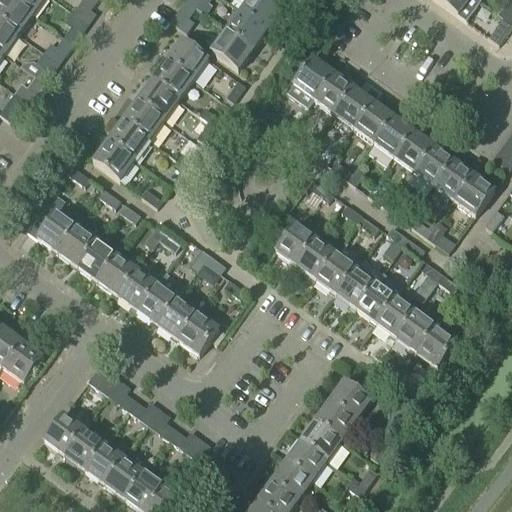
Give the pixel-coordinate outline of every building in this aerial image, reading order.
[(33,21),(48,1),(47,0),(6,0),(6,2),(33,21)] [(90,17),(98,6),(90,0),(86,0),(79,9),(90,17)] [(190,0),(185,7),(195,15),(204,3),(199,0),(190,0)] [(267,37),(282,17),(259,0),(253,0),(241,17),(267,37)] [(259,0),(282,17),(293,0),(259,0)] [(481,6),(473,1),(471,0),(431,0),(431,1),(458,21),(466,27),(481,6)] [(511,29),(511,0),(510,0),(497,19),(511,29)] [(0,27),(19,41),(33,21),(6,2),(0,9),(0,27)] [(187,25),(188,24),(195,15),(185,7),(177,18),(187,25)] [(253,57),(267,37),(241,17),(226,38),(253,57)] [(187,25),(177,18),(170,28),(186,39),(194,28),(188,24),(187,25)] [(511,30),(503,23),(489,43),(499,51),(507,41),(508,39),(511,33),(511,30)] [(0,58),(4,61),(19,41),(0,27),(0,58)] [(74,51),(82,39),(72,32),(63,43),(74,51)] [(238,77),(253,57),(226,38),(212,58),(238,77)] [(66,62),(74,51),(63,43),(56,54),(66,62)] [(193,87),(209,66),(181,46),(166,67),(193,87)] [(308,114),(333,79),(313,64),(288,100),(308,114)] [(178,108),(193,87),(166,67),(151,88),(178,108)] [(34,84),(44,92),(53,80),(43,72),(34,84)] [(334,120),(353,93),(333,79),(308,114),(309,115),(315,107),(334,120)] [(37,102),(44,92),(34,84),(27,94),(37,102)] [(234,109),(246,93),(238,87),(226,104),(234,109)] [(164,127),(178,108),(151,88),(137,108),(164,127)] [(354,135),(373,108),(353,93),(334,120),(354,135)] [(149,148),(164,127),(137,108),(122,128),(149,148)] [(374,150),(393,122),(373,108),(354,135),(374,150)] [(0,120),(9,127),(17,117),(7,109),(0,119),(0,120)] [(200,122),(208,129),(216,134),(222,126),(205,114),(200,122)] [(279,137),(284,130),(267,117),(262,125),(279,137)] [(394,164),(414,137),(393,122),(374,150),(394,164)] [(135,168),(149,148),(122,128),(108,148),(135,168)] [(204,150),(216,134),(208,129),(197,144),(204,150)] [(415,179),(434,152),(414,137),(394,164),(415,179)] [(307,158),(312,150),(296,139),(291,146),(307,158)] [(312,150),(307,158),(314,163),(326,147),(319,141),(312,150)] [(511,164),(511,150),(507,146),(500,156),(511,164)] [(120,188),(135,168),(108,148),(93,168),(120,188)] [(435,193),(454,166),(434,152),(415,179),(435,193)] [(509,177),(511,172),(511,164),(500,156),(493,165),(509,177)] [(177,167),(186,173),(194,179),(200,171),(183,159),(177,167)] [(454,208),(474,181),(454,166),(435,193),(454,208)] [(348,187),(353,180),(336,168),(331,175),(348,187)] [(360,170),(353,180),(348,187),(355,192),(367,176),(360,170)] [(182,195),(194,179),(186,173),(174,189),(182,195)] [(85,193),(90,186),(74,174),(68,181),(85,193)] [(476,223),(495,196),(474,181),(454,208),(476,223)] [(328,208),(333,201),(317,189),(311,196),(328,208)] [(384,213),(389,205),(372,194),(367,201),(384,213)] [(158,215),(163,207),(146,195),(141,203),(158,215)] [(115,215),(121,208),(104,196),(99,203),(115,215)] [(407,230),(419,213),(412,208),(400,225),(407,230)] [(357,230),(363,222),(346,210),(341,218),(357,230)] [(135,230),(140,222),(124,211),(119,218),(135,230)] [(493,238),(505,222),(497,216),(486,232),(493,238)] [(37,245),(58,260),(77,233),(57,218),(37,245)] [(370,239),(375,232),(363,222),(357,230),(370,239)] [(427,245),(433,237),(417,225),(411,233),(427,245)] [(433,237),(427,245),(435,250),(447,233),(440,228),(433,237)] [(295,272),(315,244),(295,230),(275,257),(295,272)] [(58,260),(78,274),(97,248),(77,233),(58,260)] [(387,240),(399,249),(405,242),(392,233),(387,240)] [(158,247),(164,240),(157,235),(145,250),(152,256),(158,247)] [(164,240),(158,247),(175,259),(180,252),(164,240)] [(405,242),(399,249),(403,252),(408,245),(405,242)] [(316,287),(336,259),(315,244),(295,272),(316,287)] [(408,245),(403,252),(419,264),(425,256),(408,245)] [(98,289),(117,262),(97,248),(78,274),(98,289)] [(198,278),(204,270),(209,262),(202,257),(190,273),(198,278)] [(336,302),(356,274),(336,259),(316,287),(336,302)] [(98,289),(118,304),(138,277),(117,262),(98,289)] [(209,262),(204,270),(220,281),(225,274),(209,262)] [(427,269),(422,276),(426,280),(439,289),(444,281),(437,276),(432,272),(427,269)] [(357,317),(376,289),(356,274),(336,302),(357,317)] [(118,304),(138,318),(158,292),(138,277),(118,304)] [(138,318),(158,333),(178,306),(186,295),(166,281),(158,292),(138,318)] [(444,281),(439,289),(455,300),(460,293),(444,281)] [(240,306),(244,301),(246,299),(230,287),(224,295),(240,306)] [(377,331),(397,304),(376,289),(357,317),(377,331)] [(397,346),(417,319),(397,304),(377,331),(397,346)] [(473,328),(485,311),(477,305),(465,322),(473,328)] [(179,348),(198,321),(178,306),(158,333),(179,348)] [(417,361),(437,333),(417,319),(397,346),(417,361)] [(179,348),(199,363),(218,336),(198,321),(179,348)] [(438,376),(458,348),(437,333),(417,361),(438,376)] [(0,372),(3,375),(23,349),(2,334),(0,336),(0,372)] [(23,349),(3,375),(24,390),(43,364),(23,349)] [(99,397),(107,386),(96,378),(88,389),(99,397)] [(330,408),(357,427),(372,407),(345,387),(330,408)] [(128,418),(136,407),(126,399),(118,410),(128,418)] [(394,413),(406,422),(413,412),(401,404),(394,413)] [(136,407),(128,418),(139,426),(147,415),(136,407)] [(343,447),(357,427),(330,408),(315,428),(343,447)] [(0,429),(2,431),(9,420),(14,415),(6,409),(0,417),(0,429)] [(411,425),(406,422),(394,413),(388,421),(405,433),(411,425)] [(65,463),(84,436),(64,421),(45,448),(65,463)] [(328,468),(343,447),(315,428),(301,448),(328,468)] [(169,447),(176,436),(166,429),(158,439),(169,447)] [(85,478),(105,451),(84,436),(65,463),(85,478)] [(176,436),(169,447),(180,455),(188,444),(176,436)] [(379,469),(391,452),(383,447),(371,464),(379,469)] [(314,487),(328,468),(301,448),(287,468),(314,487)] [(105,492),(125,465),(105,451),(85,478),(105,492)] [(209,477),(210,476),(217,466),(206,458),(199,469),(209,477)] [(126,507),(145,480),(125,465),(105,492),(126,507)] [(298,508),(314,487),(287,468),(271,488),(298,508)] [(359,491),(366,496),(378,481),(370,475),(359,491)] [(132,511),(153,511),(165,495),(145,480),(126,507),(132,511)] [(366,496),(359,491),(350,485),(344,492),(360,504),(366,496)] [(261,511),(295,511),(298,508),(271,488),(257,509),(261,511)] [(165,495),(153,511),(184,511),(186,510),(165,495)]
